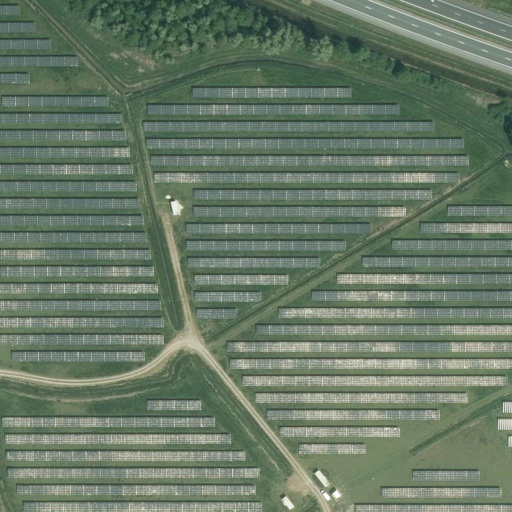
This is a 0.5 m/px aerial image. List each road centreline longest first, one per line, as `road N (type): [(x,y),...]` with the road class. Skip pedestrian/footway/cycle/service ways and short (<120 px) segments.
road 1 (track): [(162,207),(193,341),(325,511)]
road 2 (track): [(322,503),(443,460),(486,467),(511,491)]
road 3 (track): [(0,372),(73,385),(134,377),(191,335)]
road 4 (motorway): [(348,0),(511,61)]
